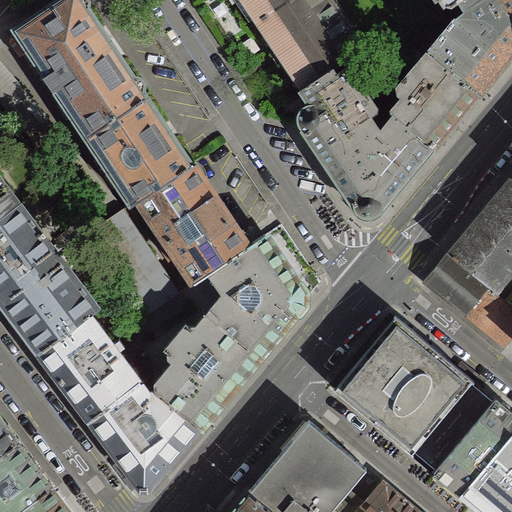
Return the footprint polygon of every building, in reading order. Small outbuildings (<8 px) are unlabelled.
[(136,202),(193,164),(83,0),(59,0),(15,30),(131,205),(136,202)] [(237,0),(299,92),(334,69),(366,47),(334,0),(237,0)] [(390,111),(394,114),(438,151),(511,62),(511,0),(461,0),(458,2),(465,11),(454,20),(396,88),(400,99),(390,111)] [(458,2),(461,0),(434,0),(437,3),(439,2),(443,8),(446,6),(448,9),(458,2)] [(0,102),(101,224),(124,209),(0,59),(0,102)] [(365,217),(369,218),(375,217),(381,213),(386,213),(438,151),(394,114),(381,128),(373,115),(378,112),(379,108),(351,65),(338,73),(334,69),(299,92),(307,105),(302,108),(299,113),(298,118),(300,124),(301,128),(305,130),(302,132),(353,209),(355,206),(360,214),(365,217)] [(191,285),(209,274),(254,245),(198,160),(193,164),(136,202),(191,285)] [(0,218),(23,202),(0,171),(0,218)] [(499,294),(511,278),(511,177),(511,176),(447,252),(490,287),(499,294)] [(0,304),(37,353),(92,312),(101,305),(23,202),(0,218),(0,304)] [(180,293),(124,209),(101,224),(91,231),(148,316),(180,293)] [(164,348),(168,352),(171,361),(155,380),(155,389),(202,427),(205,430),(308,304),(309,287),(274,233),(254,245),(209,274),(222,293),(198,323),(191,325),(186,322),(164,348)] [(490,287),(447,252),(422,282),(465,317),(466,316),(490,287)] [(511,304),(499,294),(490,287),(466,316),(505,349),(511,340),(511,304)] [(87,422),(143,380),(92,312),(37,353),(87,422)] [(414,455),(474,382),(396,316),(335,389),(414,455)] [(202,427),(155,389),(151,391),(143,380),(87,422),(139,491),(148,491),(202,427)] [(435,472),(496,400),(474,382),(414,455),(435,472)] [(461,494),(511,433),(511,409),(498,398),(496,400),(435,472),(433,475),(458,496),(461,494)] [(0,457),(19,443),(0,417),(0,457)] [(313,422),(253,492),(277,511),(330,511),(350,489),(367,469),(313,422)] [(482,511),(511,511),(511,433),(461,494),(482,511)] [(19,511),(52,487),(19,443),(0,457),(0,511),(19,511)] [(423,511),(383,479),(364,501),(370,506),(364,511),(423,511)] [(71,511),(52,487),(19,511),(71,511)] [(364,501),(350,489),(330,511),(364,511),(370,506),(364,501)] [(277,511),(253,492),(236,511),(277,511)]
